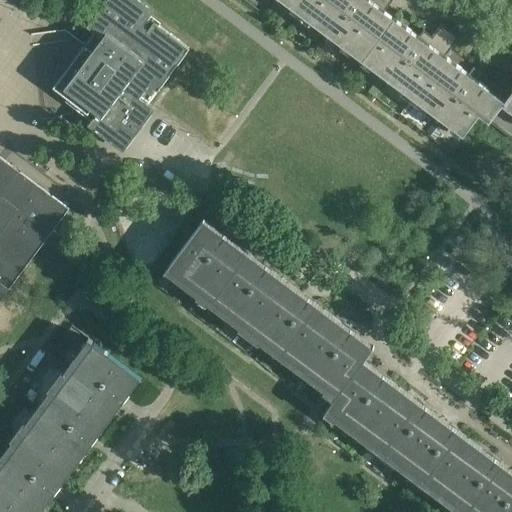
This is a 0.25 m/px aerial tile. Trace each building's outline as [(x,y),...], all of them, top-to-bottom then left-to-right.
[(125,134),(186,53),(185,44),(126,0),(118,1),(54,87),(78,106),(82,101),(87,105),(83,110),(117,135),(125,134)] [(315,0),(282,0),(304,16),(315,0)] [(385,11),(393,0),(315,0),(304,16),(354,53),(385,11)] [(362,60),(394,17),(390,15),(385,11),(354,53),(359,57),(362,60)] [(414,98),(445,56),(459,38),(441,24),(430,39),(422,33),(419,37),(394,17),(362,60),(414,98)] [(511,53),(509,58),(511,59),(511,92),(506,101),(495,94),(480,114),(511,138),(511,53)] [(464,136),(480,114),(495,94),(478,81),(481,77),(472,70),(469,74),(445,56),(414,98),(464,136)] [(0,301),(67,212),(69,209),(0,156),(0,301)] [(211,299),(247,251),(204,220),(168,267),(211,299)] [(254,331),(289,283),(247,251),(211,299),(254,331)] [(296,363),(332,315),(289,283),(254,331),(296,363)] [(407,392),(364,360),(374,347),(370,343),(332,315),(296,363),(333,390),(339,395),(329,408),(371,440),(407,392)] [(110,420),(141,379),(142,378),(94,342),(62,385),(110,420)] [(73,470),(110,420),(62,385),(25,434),(73,470)] [(406,466),(442,418),(407,392),(371,440),(406,466)] [(441,492),(477,444),(442,418),(406,466),(441,492)] [(0,481),(40,511),(41,511),(73,470),(25,434),(0,467),(0,481)] [(467,511),(480,511),(511,470),(477,444),(441,492),(467,511)] [(511,511),(511,470),(480,511),(511,511)] [(0,511),(40,511),(0,481),(0,511)]
